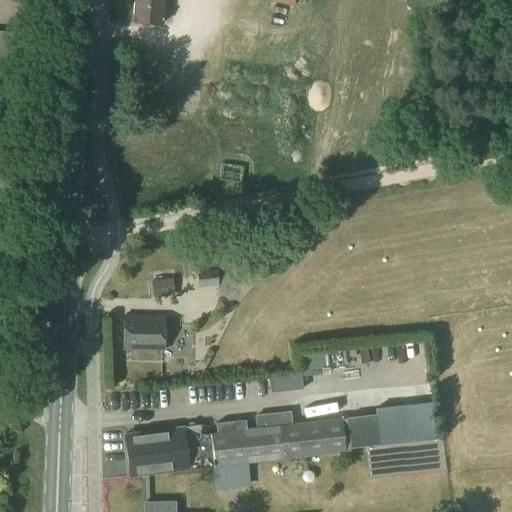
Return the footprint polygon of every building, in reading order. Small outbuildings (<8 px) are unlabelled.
[(132,0),(131,22),(161,25),(162,19),(163,3),(163,0),(132,0)] [(289,20),(293,0),(248,0),(246,11),(289,20)] [(241,28),(241,16),(188,14),(187,46),(225,48),(226,27),(241,28)] [(220,164),(217,182),(240,185),(242,167),(220,164)] [(233,260),(196,264),(198,286),(236,282),(235,274),(233,260)] [(171,280),(150,282),(151,297),(172,296),(171,280)] [(123,316),(122,350),(162,351),(163,317),(123,316)] [(287,381),(306,380),(305,357),(287,357),(287,381)] [(379,418),(396,417),(395,403),(378,404),(379,418)] [(198,424),(122,431),(127,474),(181,468),(181,469),(210,466),(245,463),(337,454),(333,421),(291,425),(289,412),(255,416),(257,429),(206,434),(203,429),(199,431),(198,424)] [(375,414),(346,417),(350,448),(379,444),(375,414)] [(245,463),(210,466),(213,488),(247,485),(245,463)] [(140,511),(172,511),(173,503),(140,504),(140,511)]
